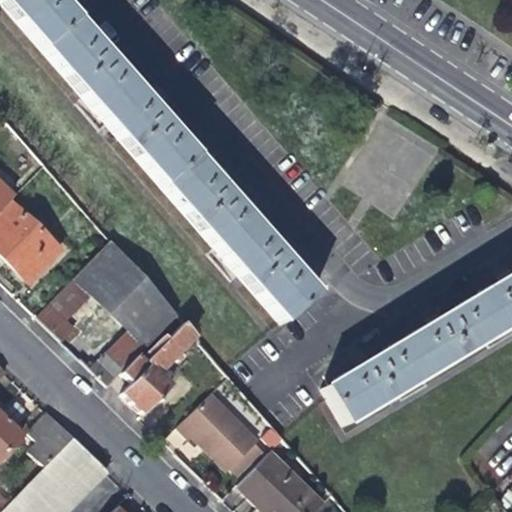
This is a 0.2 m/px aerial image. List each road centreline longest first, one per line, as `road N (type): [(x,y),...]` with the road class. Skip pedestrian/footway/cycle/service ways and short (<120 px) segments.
road 1 (residential): [(0,334),(182,511)]
road 2 (tertiary): [(511,128),(318,0)]
